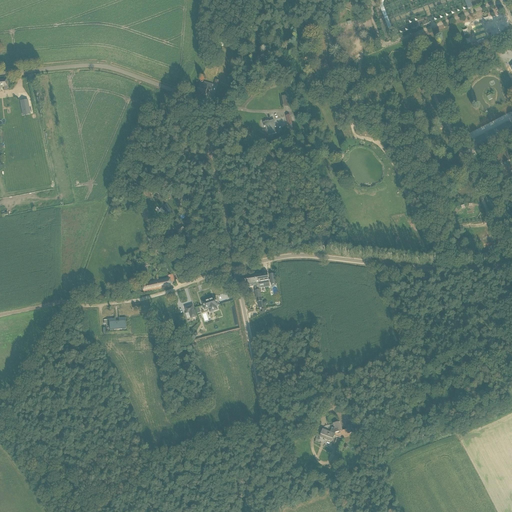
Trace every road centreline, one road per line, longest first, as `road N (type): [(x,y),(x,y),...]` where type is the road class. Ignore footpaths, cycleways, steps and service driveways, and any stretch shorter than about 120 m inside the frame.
road 1 (residential): [(235,267),(199,105),(108,67),(0,73)]
road 2 (residential): [(247,511),(264,402),(235,267)]
road 3 (track): [(242,108),(273,86),(384,44)]
road 4 (track): [(0,316),(152,294)]
road 5 (residential): [(235,267),(295,253),(379,263)]
road 6 (unclassified): [(379,263),(511,263)]
